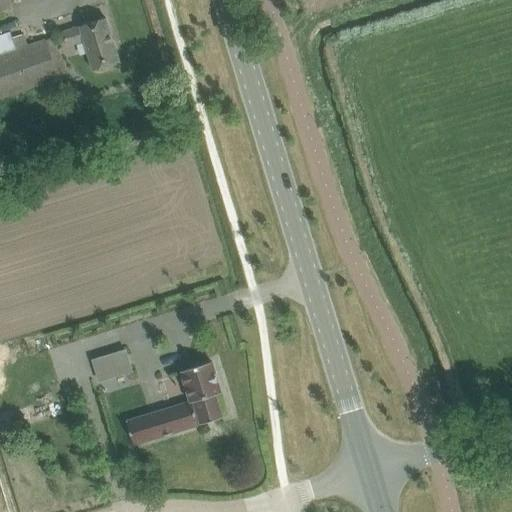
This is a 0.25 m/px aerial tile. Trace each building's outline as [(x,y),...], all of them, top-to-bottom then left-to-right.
[(0,0),(0,11),(13,7),(10,0),(0,0)] [(120,62),(106,18),(80,26),(80,27),(63,33),(67,46),(84,40),(94,71),(120,62)] [(13,39),(10,32),(0,35),(0,98),(59,79),(68,75),(55,37),(28,46),(23,34),(13,39)] [(126,350),(93,360),(100,382),(132,372),(126,350)] [(224,417),(217,395),(222,393),(212,362),(181,371),(189,397),(179,400),(181,405),(126,421),(134,445),(199,425),(192,402),(193,402),(200,424),(224,417)]
